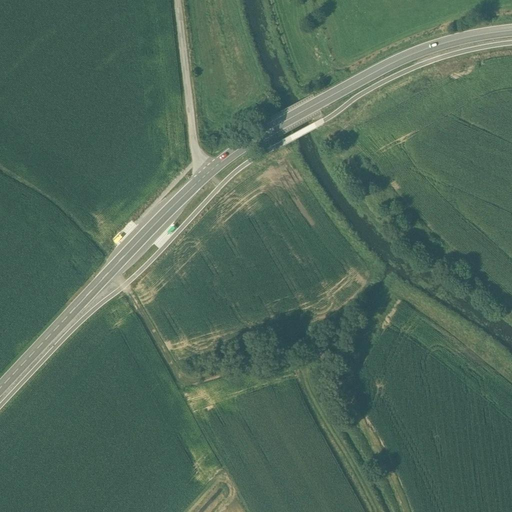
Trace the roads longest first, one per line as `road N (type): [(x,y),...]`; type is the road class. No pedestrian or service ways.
road 1 (track): [(111,269),(179,378),(298,353),(376,511)]
road 2 (secondary): [(511,29),(400,58),(274,126),(203,176)]
road 3 (secondary): [(203,176),(0,387)]
road 4 (residential): [(176,0),(203,176)]
